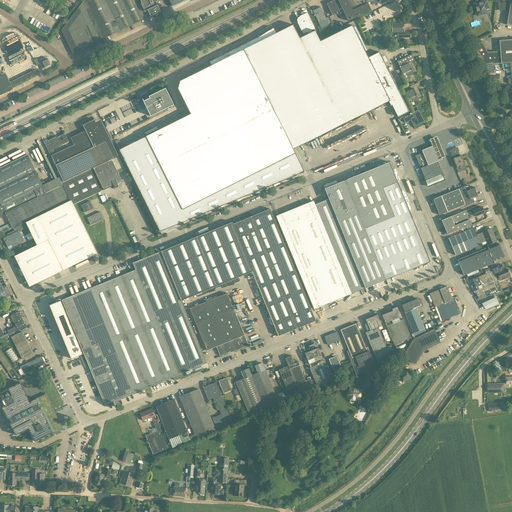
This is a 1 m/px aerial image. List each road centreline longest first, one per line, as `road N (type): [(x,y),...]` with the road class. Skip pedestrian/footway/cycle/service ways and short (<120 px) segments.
road 1 (unclassified): [(22,299),(398,144)]
road 2 (unclassified): [(104,417),(453,274)]
road 3 (unclassified): [(0,153),(302,0)]
road 4 (secondary): [(511,312),(381,467),(324,511)]
road 5 (secondary): [(332,511),(392,461),(511,317)]
road 6 (residential): [(264,506),(101,494)]
road 7 (unclassified): [(66,61),(210,0)]
road 8 (unclassified): [(511,257),(455,121)]
road 9 (unclassified): [(453,274),(398,144)]
road 10 (unclassified): [(87,424),(22,299)]
road 11 (unclassified): [(439,126),(406,0)]
road 12 (tertiary): [(426,0),(472,114)]
road 13 (tertiary): [(477,111),(430,0)]
